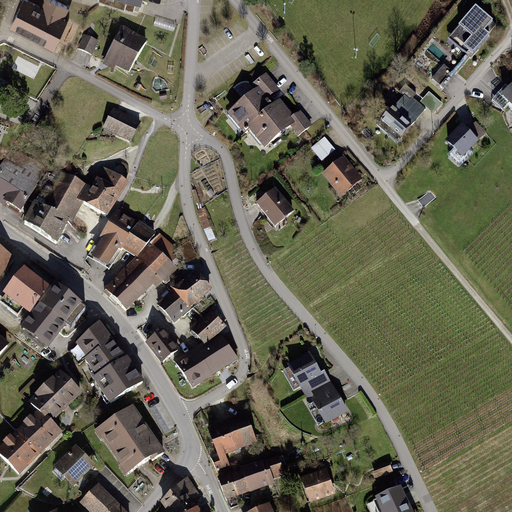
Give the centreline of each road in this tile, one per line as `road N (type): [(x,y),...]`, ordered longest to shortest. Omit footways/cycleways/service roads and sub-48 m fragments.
road 1 (residential): [(188,129),(226,156),(263,264),(366,385),(434,511)]
road 2 (track): [(235,0),(511,338)]
road 3 (residential): [(188,129),(194,225),(245,362),(228,388),(180,413)]
road 4 (tertiary): [(180,413),(115,313),(0,225)]
road 5 (residential): [(0,36),(188,129)]
road 6 (track): [(511,40),(384,184)]
road 7 (residential): [(188,129),(194,0)]
